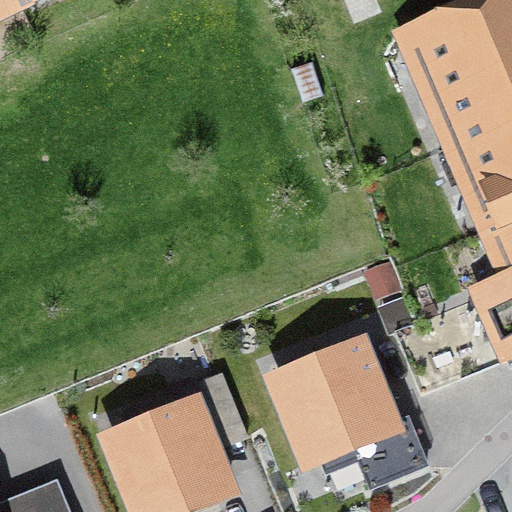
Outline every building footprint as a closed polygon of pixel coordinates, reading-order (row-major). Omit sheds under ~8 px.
[(441,63),(405,78),(433,144),(463,132),(511,246),(511,289),(482,302),(504,355),(511,351),(511,0),(506,0),(428,33),(441,63)] [(454,310),(397,333),(422,395),(479,372),(454,310)] [(360,350),(276,384),(308,463),(353,445),(371,489),(426,467),(407,421),(391,427),(360,350)] [(173,417),(110,442),(138,511),(178,511),(228,492),(212,453),(247,439),(222,376),(166,398),(173,417)] [(0,511),(68,511),(57,482),(0,505),(0,511)]
